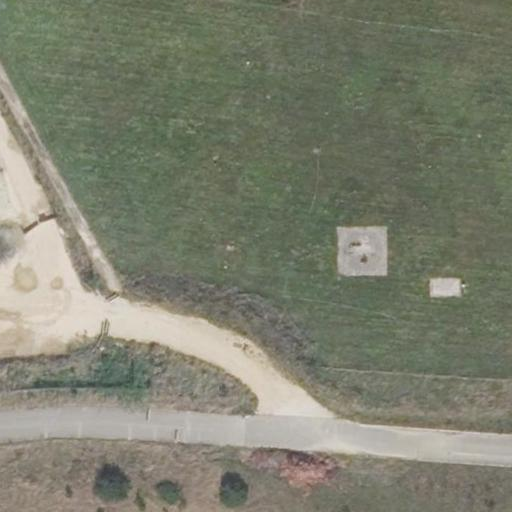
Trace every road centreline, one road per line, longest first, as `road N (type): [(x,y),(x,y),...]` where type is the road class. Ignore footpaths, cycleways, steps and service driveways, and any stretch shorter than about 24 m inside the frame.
road 1 (track): [(310,429),(262,369),(157,333),(0,301)]
road 2 (track): [(0,63),(142,330)]
